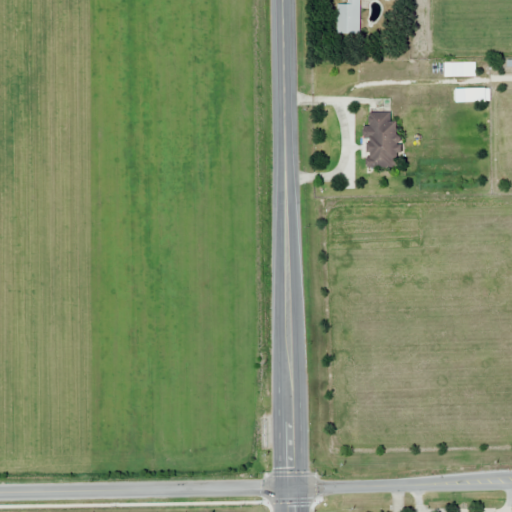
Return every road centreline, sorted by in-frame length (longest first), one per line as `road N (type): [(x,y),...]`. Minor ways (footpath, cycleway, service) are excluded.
road 1 (secondary): [(290,511),(280,0)]
road 2 (tertiary): [(0,492),(511,486)]
